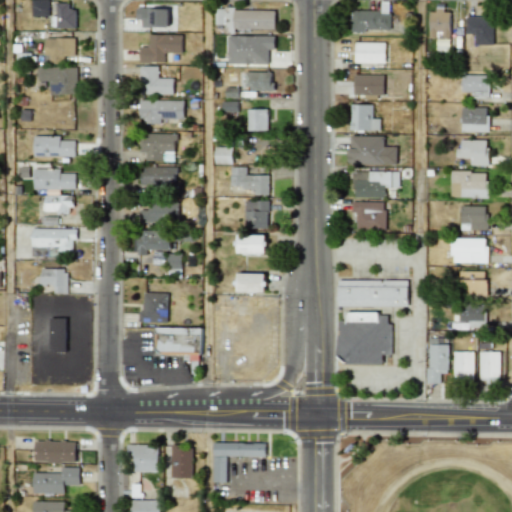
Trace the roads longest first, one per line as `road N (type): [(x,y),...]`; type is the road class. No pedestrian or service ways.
road 1 (residential): [(109,511),(110,0)]
road 2 (tertiary): [(318,416),(316,0)]
road 3 (tertiary): [(0,410),(318,416)]
road 4 (tertiary): [(318,416),(511,418)]
